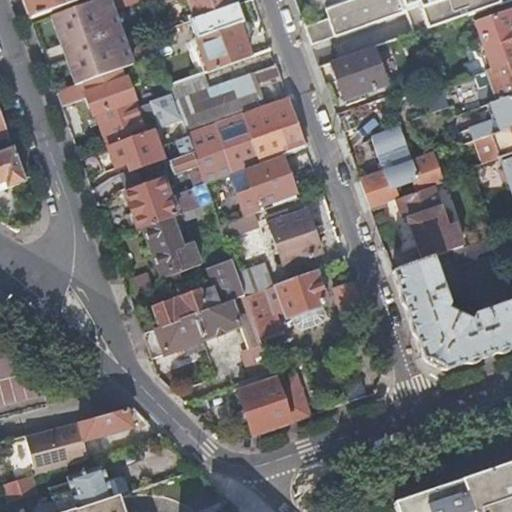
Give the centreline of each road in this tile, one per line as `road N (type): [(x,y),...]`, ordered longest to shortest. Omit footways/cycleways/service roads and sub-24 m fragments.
road 1 (residential): [(271,0),(417,414)]
road 2 (residential): [(71,211),(0,26)]
road 3 (residential): [(238,472),(417,414)]
road 4 (residential): [(14,275),(54,320),(129,376)]
road 5 (residential): [(238,472),(129,376)]
